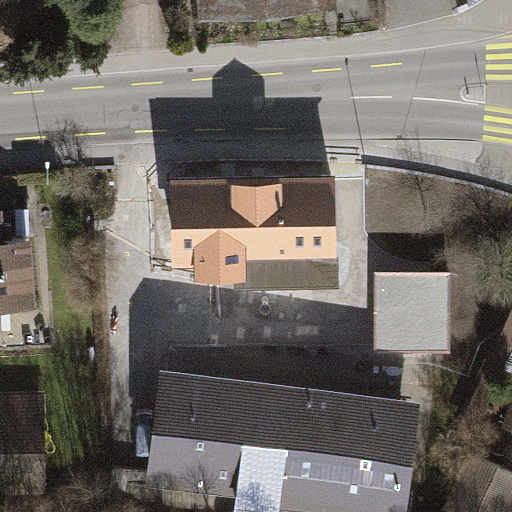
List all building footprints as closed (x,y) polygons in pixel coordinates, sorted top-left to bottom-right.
[(322,0),(183,0),(185,18),(323,6),(322,0)] [(336,166),(170,166),(170,267),(234,267),(234,277),(336,277),(336,166)] [(0,304),(26,302),(21,236),(0,237),(0,304)] [(468,272),(427,268),(419,343),(460,348),(468,272)] [(406,511),(422,397),(158,363),(143,484),(363,511),(406,511)] [(0,497),(44,496),(41,393),(0,393),(0,497)] [(507,511),(511,501),(511,466),(469,447),(439,511),(507,511)]
